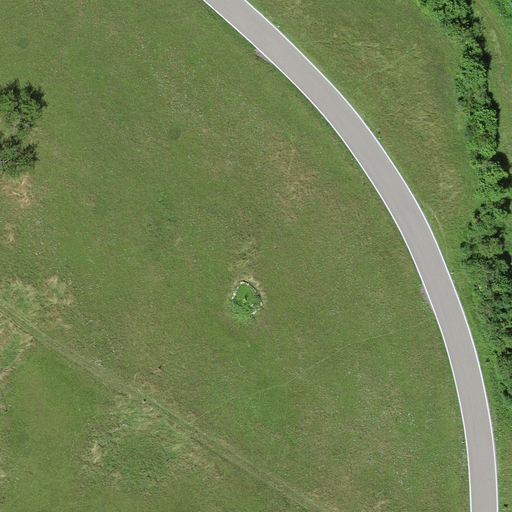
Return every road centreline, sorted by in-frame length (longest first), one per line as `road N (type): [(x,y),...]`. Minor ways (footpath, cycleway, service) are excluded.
road 1 (tertiary): [(225,0),(356,138),(418,237),(458,333),(482,511)]
road 2 (track): [(316,511),(0,309)]
